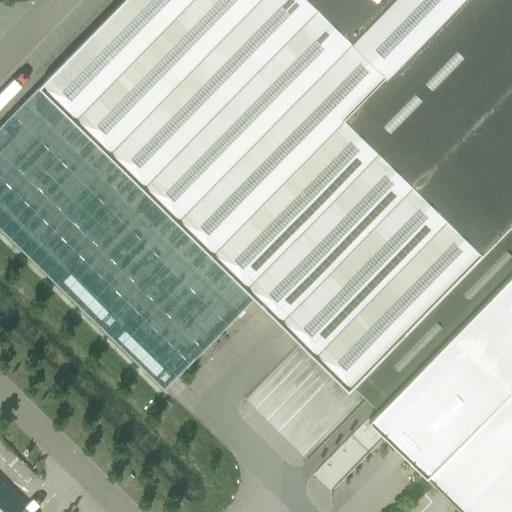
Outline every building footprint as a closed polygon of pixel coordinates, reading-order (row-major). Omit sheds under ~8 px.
[(386,75),(308,0),(122,0),(38,87),(254,298),(348,390),(355,383),(354,382),(481,253),(343,118),(386,75)] [(511,0),(308,0),(386,75),(343,118),(481,253),(354,382),(355,383),(379,407),(380,408),(511,272),(511,0)] [(147,372),(161,386),(164,389),(176,377),(254,298),(38,87),(0,125),(0,228),(45,273),(147,372)] [(511,387),(511,272),(380,408),(379,407),(368,418),(411,460),(409,462),(410,463),(412,461),(426,475),(511,387)] [(511,511),(511,387),(426,475),(464,511),(511,511)]
